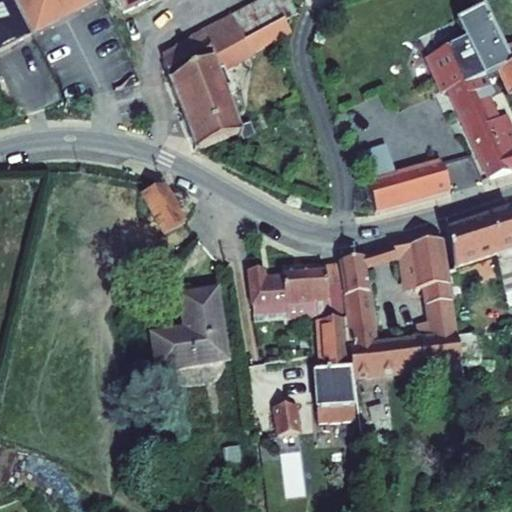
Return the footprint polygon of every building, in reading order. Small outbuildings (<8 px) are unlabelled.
[(11,0),(27,30),(51,18),(45,5),(54,0),(72,0),(76,7),(88,0),(11,0)] [(54,0),(45,5),(51,18),(76,7),(72,0),(54,0)] [(289,0),(258,0),(253,3),(266,29),(290,16),(296,14),(289,0)] [(253,3),(229,15),(243,42),(266,29),(253,3)] [(440,89),(446,86),(488,175),(511,166),(511,128),(505,113),(499,115),(489,119),(476,89),(464,63),(504,43),(484,3),(460,15),(469,34),(424,55),(440,89)] [(205,62),(243,42),(229,15),(193,36),(205,62)] [(171,80),(193,154),(241,137),(220,72),(256,61),(256,57),(287,43),(284,38),(294,26),(290,16),(266,29),(243,42),(205,62),(171,80)] [(171,80),(205,62),(193,36),(185,40),(187,43),(164,55),(171,80)] [(511,60),(497,66),(510,95),(511,93),(511,60)] [(476,89),(489,119),(499,115),(485,85),(476,89)] [(363,183),(372,213),(450,190),(441,161),(363,183)] [(159,172),(140,180),(157,223),(176,216),(159,172)] [(444,233),(454,266),(496,251),(500,269),(490,271),(495,288),(504,285),(508,300),(511,299),(511,232),(504,208),(494,212),(500,232),(473,241),(466,221),(443,229),(444,233)] [(500,232),(494,212),(466,221),(473,241),(500,232)] [(417,336),(373,341),(366,270),(375,268),(376,261),(373,250),(338,261),(347,376),(399,369),(400,383),(424,381),(422,367),(459,362),(455,331),(450,290),(447,268),(454,266),(444,233),(393,246),(395,256),(397,262),(410,258),(416,287),(422,286),(426,307),(417,336)] [(393,244),(373,250),(376,261),(395,256),(393,246),(393,244)] [(279,269),(279,278),(282,307),(288,306),(287,300),(294,299),(295,312),(308,311),(313,298),(327,296),(324,265),(279,269)] [(260,266),(245,268),(250,311),(282,307),(279,278),(262,280),(260,266)] [(454,266),(447,268),(450,290),(457,289),(454,266)] [(213,287),(177,293),(182,325),(149,330),(154,366),(223,356),(213,287)] [(339,315),(317,317),(321,368),(308,369),(312,421),(347,419),(339,315)] [(469,329),(455,331),(459,362),(474,358),(469,329)] [(290,402),(269,404),(272,433),(293,431),(290,402)] [(511,454),(503,458),(511,479),(511,454)]
